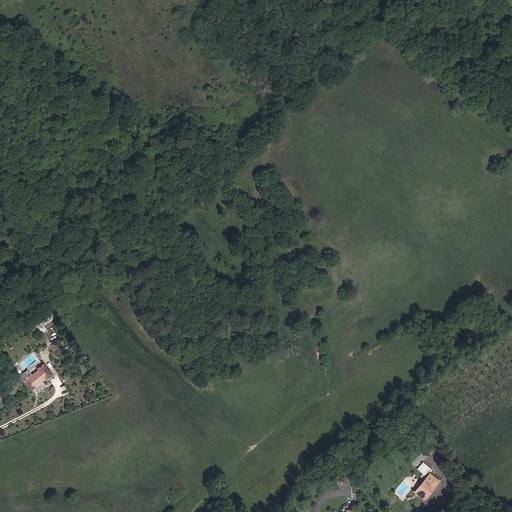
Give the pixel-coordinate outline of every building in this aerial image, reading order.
[(41,327),(54,318),(49,311),(35,322),(40,328),(41,327)] [(44,331),(41,327),(40,328),(35,322),(33,323),(41,334),(44,331)] [(43,365),(33,352),(31,353),(41,366),(43,365)] [(33,386),(44,378),(45,379),(51,375),(43,365),(41,366),(37,369),(38,370),(31,376),(27,371),(24,373),(25,374),(21,377),(30,390),(34,387),(33,386)] [(431,467),(423,460),(417,466),(425,474),(431,467)] [(430,473),(427,476),(421,483),(420,482),(413,489),(424,500),(426,498),(440,483),(431,475),(430,473)]
